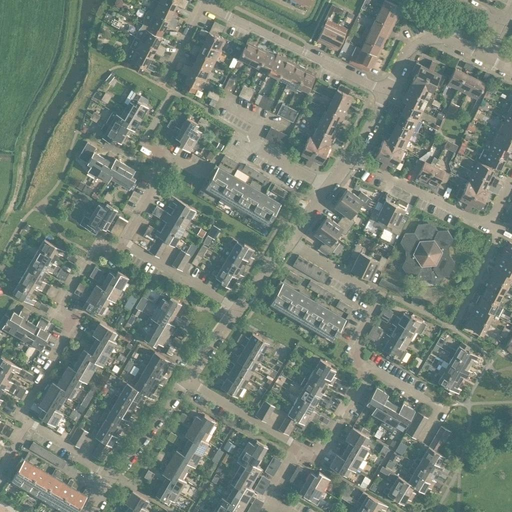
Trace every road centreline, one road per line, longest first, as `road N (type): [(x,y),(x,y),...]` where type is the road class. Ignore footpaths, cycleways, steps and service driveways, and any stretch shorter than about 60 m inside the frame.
road 1 (track): [(73,0),(63,65),(28,132),(0,230)]
road 2 (residential): [(28,421),(20,416),(72,322),(57,313),(95,247),(121,240)]
road 3 (residential): [(287,243),(379,298),(348,350),(370,370)]
road 4 (residential): [(384,91),(210,7)]
road 5 (residential): [(488,225),(349,158)]
road 6 (residential): [(328,187),(259,148),(259,123),(225,103)]
road 7 (residential): [(300,450),(185,379)]
road 8 (residential): [(235,310),(121,240)]
road 9 (residential): [(384,91),(404,53),(423,40),(445,38),(483,55)]
road 10 (residential): [(112,477),(185,379)]
road 11 (residential): [(452,328),(499,231),(488,225)]
